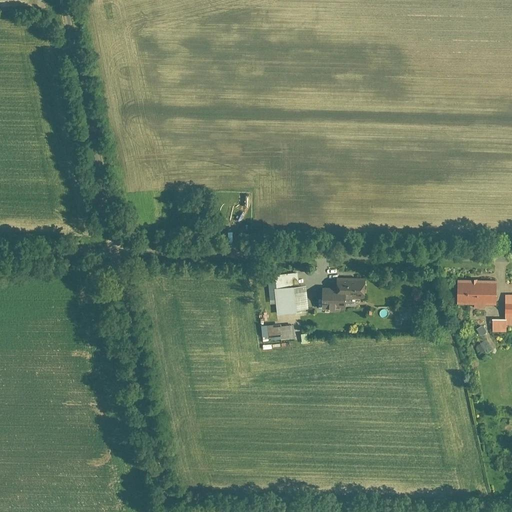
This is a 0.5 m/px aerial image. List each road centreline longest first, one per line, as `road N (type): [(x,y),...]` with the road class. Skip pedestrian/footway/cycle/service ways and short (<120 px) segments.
road 1 (residential): [(511,266),(115,259)]
road 2 (unclassified): [(62,0),(115,259)]
road 3 (unclassified): [(115,259),(168,511)]
